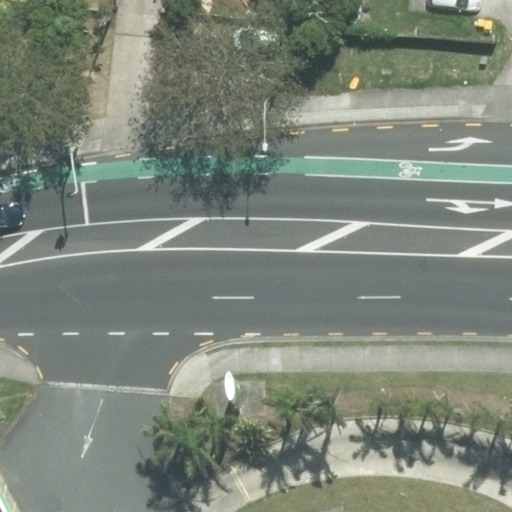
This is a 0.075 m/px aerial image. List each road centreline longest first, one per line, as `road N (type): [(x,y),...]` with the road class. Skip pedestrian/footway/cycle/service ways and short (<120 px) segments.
road 1 (secondary): [(511,296),(149,240)]
road 2 (secondary): [(149,240),(511,211)]
road 3 (secondary): [(0,253),(149,240)]
